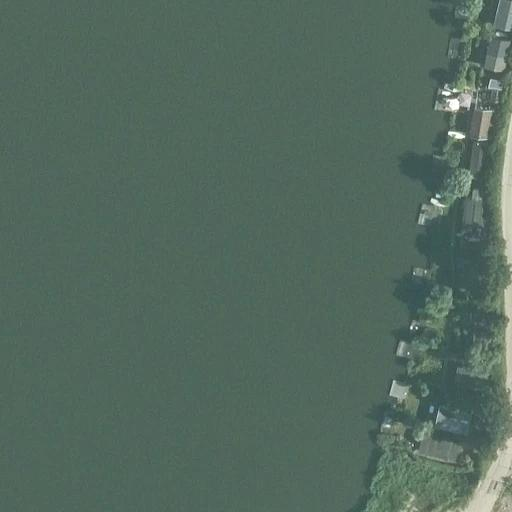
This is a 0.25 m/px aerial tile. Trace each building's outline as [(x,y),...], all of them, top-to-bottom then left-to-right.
[(511,28),(511,2),(502,1),(497,25),(511,28)] [(507,70),(511,50),(511,40),(490,35),(483,63),(507,70)] [(488,140),(493,110),(476,108),(472,137),(488,140)] [(487,170),(488,160),(486,160),(487,151),(471,149),(467,179),(482,181),(484,169),(487,170)] [(483,227),(486,193),(471,191),(471,199),(463,200),(461,225),(483,227)] [(481,285),(481,260),(459,260),(459,285),(481,285)] [(487,348),(488,311),(467,311),(466,323),(465,323),(464,335),(466,335),(465,347),(487,348)] [(485,391),(489,371),(457,365),(453,384),(485,391)] [(466,432),(471,412),(438,404),(433,424),(453,429),(452,434),(457,435),(458,430),(466,432)] [(484,432),(475,431),(471,450),(479,452),(484,432)] [(454,461),(458,443),(421,434),(417,452),(454,461)]
